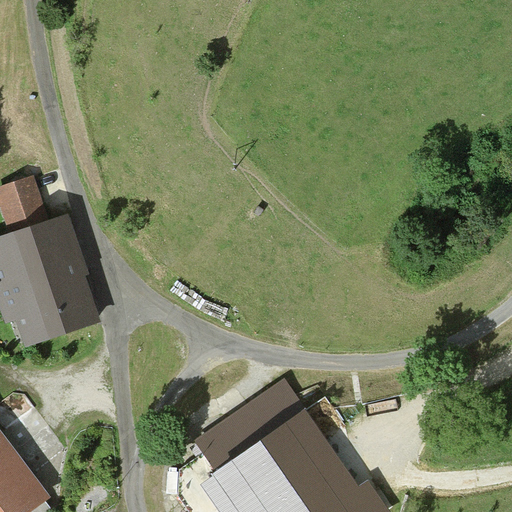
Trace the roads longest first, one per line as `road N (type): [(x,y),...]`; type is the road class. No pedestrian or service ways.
road 1 (track): [(136,511),(131,489),(145,434),(183,379),(220,346),(298,362),(389,364),(427,355),(511,306)]
road 2 (track): [(220,346),(173,320),(97,256),(57,141),(29,0)]
road 3 (track): [(131,489),(97,256)]
